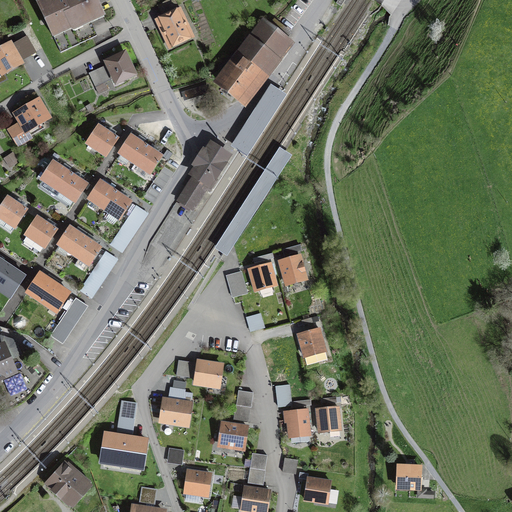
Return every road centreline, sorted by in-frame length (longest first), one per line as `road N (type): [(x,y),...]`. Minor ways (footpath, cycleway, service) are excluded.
road 1 (residential): [(188,135),(187,164),(96,318),(0,441)]
road 2 (residential): [(143,405),(141,386),(180,332),(196,324),(241,334),(252,348),(283,486),(279,511)]
road 3 (residential): [(1,322),(133,124),(174,112)]
road 4 (residential): [(188,135),(251,104),(321,0)]
road 5 (residential): [(135,30),(0,107)]
